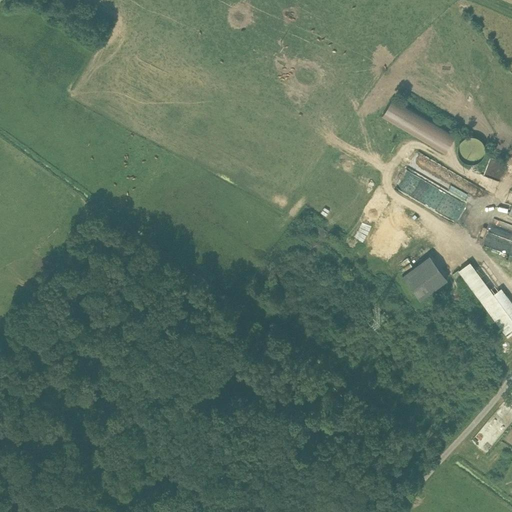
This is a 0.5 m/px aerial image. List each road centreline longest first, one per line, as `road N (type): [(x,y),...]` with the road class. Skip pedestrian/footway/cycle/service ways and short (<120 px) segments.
road 1 (track): [(213,73),(221,86),(286,93),(373,119),(393,165)]
road 2 (track): [(511,376),(395,511)]
